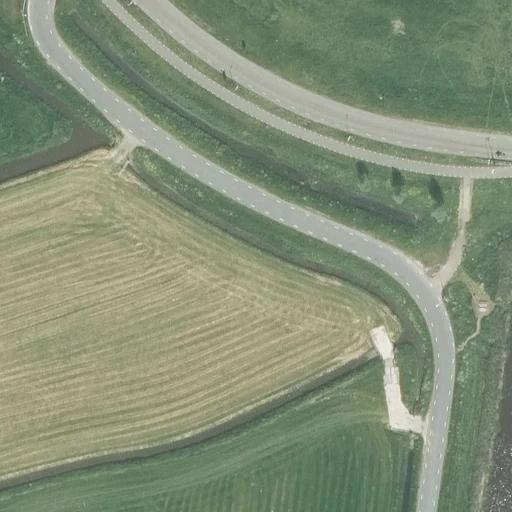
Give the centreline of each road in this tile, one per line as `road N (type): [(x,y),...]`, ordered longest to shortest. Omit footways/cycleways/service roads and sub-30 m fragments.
road 1 (tertiary): [(425,511),(445,352),(425,294),(400,267),(239,191),(138,128),(49,47),(38,0)]
road 2 (secondary): [(511,150),(367,126),(322,110),(205,48),(150,0)]
